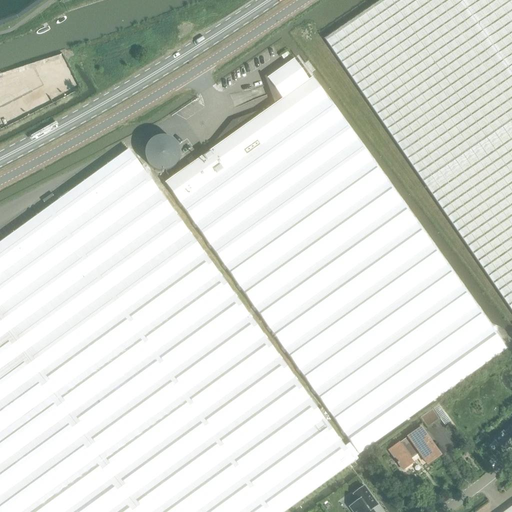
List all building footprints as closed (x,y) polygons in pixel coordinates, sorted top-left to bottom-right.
[(511,0),(384,0),(325,41),(468,248),(511,311),(511,0)] [(164,184),(179,204),(327,100),(313,80),(309,83),(293,60),(267,79),(271,84),(278,81),(281,90),(271,94),(275,106),(259,117),(258,115),(232,125),(215,146),(216,147),(164,184)] [(507,351),(327,100),(179,204),(350,443),(359,455),(359,456),(507,351)] [(129,150),(0,243),(0,322),(138,511),(285,511),(355,462),(358,459),(356,457),(359,455),(350,443),(344,447),(129,150)] [(0,511),(138,511),(0,322),(0,511)] [(433,411),(420,420),(428,430),(440,422),(444,428),(451,423),(439,406),(433,411)] [(494,439),(499,445),(505,452),(511,447),(511,448),(511,428),(505,434),(503,432),(494,439)] [(399,445),(389,452),(398,464),(397,465),(398,466),(399,465),(403,472),(413,465),(422,459),(427,467),(441,457),(429,440),(427,441),(425,438),(427,437),(421,430),(408,439),(408,440),(400,446),(399,445)] [(352,496),(357,503),(348,509),(350,511),(372,511),(373,511),(379,508),(364,488),(352,496)]
